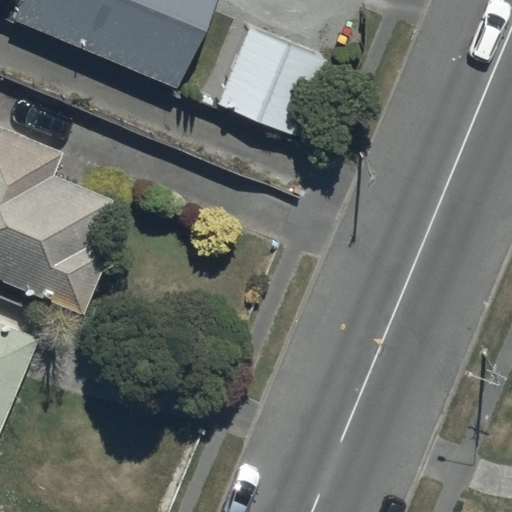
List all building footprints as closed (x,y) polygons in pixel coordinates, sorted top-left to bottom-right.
[(21,0),(13,21),(175,87),(210,0),(21,0)] [(327,58),(248,26),(217,104),(295,136),(327,58)] [(0,280),(83,314),(110,248),(95,242),(112,200),(52,175),(61,153),(0,127),(0,280)] [(248,282),(219,271),(190,345),(219,356),(248,282)] [(0,426),(36,339),(0,324),(0,426)]
